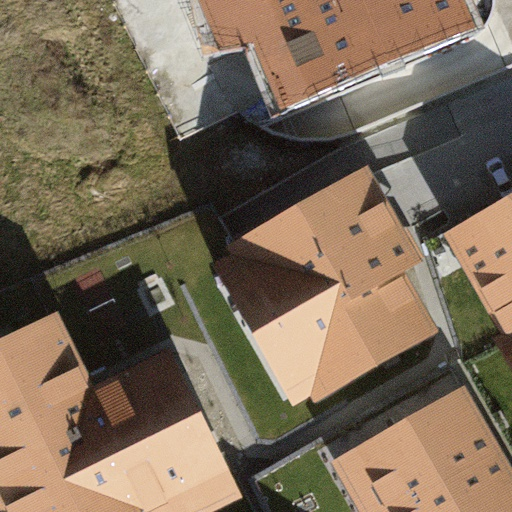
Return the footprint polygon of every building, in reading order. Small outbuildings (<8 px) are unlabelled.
[(454,4),(452,0),(243,0),(251,29),(283,24),(312,92),(412,49),(402,26),(454,4)] [(364,182),(238,253),(319,396),(428,334),(395,277),(412,267),(364,182)] [(511,213),(459,244),(511,333),(511,213)] [(91,404),(54,328),(0,353),(0,493),(9,511),(146,511),(224,474),(170,365),(91,404)] [(461,398),(361,455),(393,511),(399,511),(495,457),(461,398)] [(511,511),(511,486),(495,457),(399,511),(511,511)]
